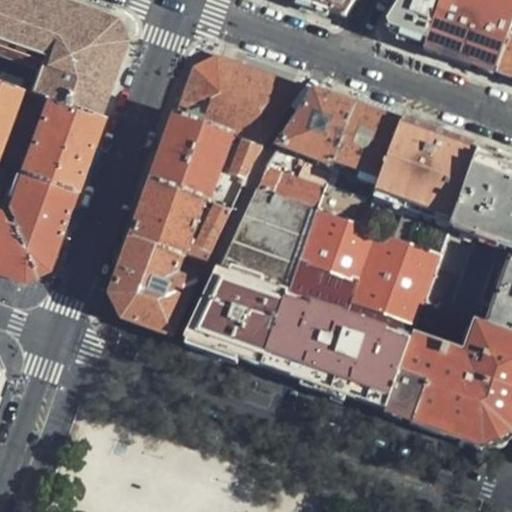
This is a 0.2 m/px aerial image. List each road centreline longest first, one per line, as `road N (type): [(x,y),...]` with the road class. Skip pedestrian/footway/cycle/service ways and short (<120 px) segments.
road 1 (residential): [(511,496),(61,336)]
road 2 (secondary): [(61,336),(177,0)]
road 3 (residential): [(182,0),(511,121)]
road 4 (secondary): [(0,506),(61,336)]
